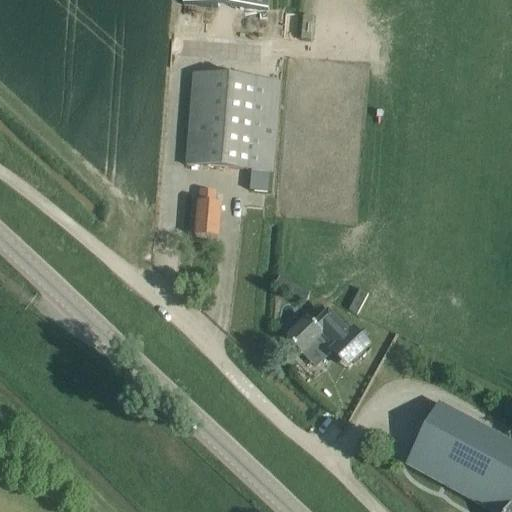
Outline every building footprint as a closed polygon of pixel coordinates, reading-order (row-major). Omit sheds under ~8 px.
[(183,0),(183,6),(267,12),(268,0),(183,0)] [(250,172),(248,192),(270,194),(279,84),(191,77),(184,167),(250,172)] [(193,239),(218,241),(221,206),(213,206),(214,193),(197,192),(193,239)] [(275,288),(306,303),(310,293),(279,279),(275,288)] [(320,323),(322,326),(324,325),(339,341),(337,343),(343,349),(353,339),(351,337),(329,314),(328,316),(320,323)] [(284,340),(300,357),(311,346),(324,359),(335,348),(334,347),(337,343),(339,341),(324,325),(322,326),(318,330),(307,319),(284,340)] [(380,335),(364,365),(375,370),(390,340),(380,335)] [(511,511),(511,445),(439,406),(405,468),(486,511),(511,511)]
